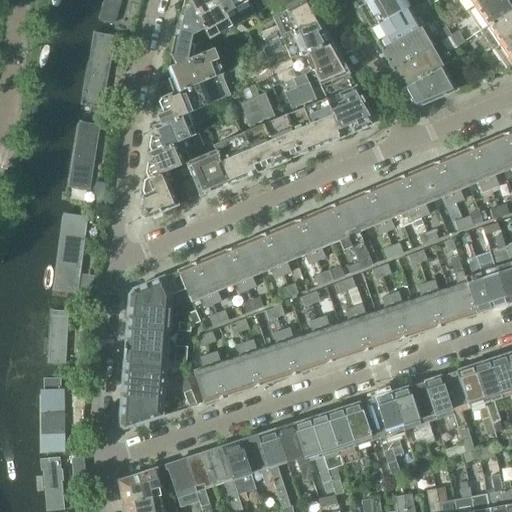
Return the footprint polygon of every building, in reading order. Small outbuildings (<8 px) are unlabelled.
[(102,0),(97,19),(115,24),(122,0),(102,0)] [(226,14),(217,0),(187,0),(190,5),(203,29),(209,40),(232,26),(226,14)] [(246,0),(217,0),(226,14),(247,1),(246,0)] [(272,17),(276,26),(261,34),(265,43),(320,22),(307,0),(305,0),(304,1),(272,17)] [(372,0),(353,0),(358,9),(372,0)] [(404,0),(372,0),(358,9),(370,29),(409,7),(404,0)] [(459,0),(467,12),(487,0),(459,0)] [(511,0),(487,0),(467,12),(480,31),(511,12),(511,0)] [(190,5),(182,9),(170,55),(171,55),(176,64),(188,59),(192,35),(203,29),(190,5)] [(433,9),(416,19),(409,7),(370,29),(381,49),(420,26),(437,17),(433,9)] [(511,12),(480,31),(493,50),(511,39),(511,12)] [(265,43),(250,50),(256,61),(259,60),(259,61),(286,51),(289,59),(330,42),(320,22),(265,43)] [(242,35),(249,31),(241,24),(236,29),(242,35)] [(420,26),(381,49),(392,70),(431,46),(420,26)] [(446,27),(445,27),(436,32),(441,41),(442,41),(449,36),(451,36),(446,27)] [(81,105),(103,109),(116,36),(94,32),(81,105)] [(465,44),(457,32),(451,36),(458,48),(465,44)] [(458,48),(451,36),(449,36),(442,41),(449,54),(458,48)] [(127,49),(129,39),(122,38),(120,48),(127,49)] [(511,39),(493,50),(505,70),(511,67),(511,39)] [(330,42),(289,59),(293,67),(274,75),(278,85),(283,83),(293,78),(304,74),(313,70),(320,85),(348,73),(330,42)] [(431,46),(392,70),(403,89),(442,66),(431,46)] [(214,48),(188,59),(176,64),(167,67),(177,91),(222,74),(224,74),(214,48)] [(463,57),(458,48),(449,54),(445,56),(450,64),(463,57)] [(452,83),(442,66),(403,89),(412,104),(417,107),(456,90),(469,85),(465,77),(452,83)] [(493,72),(480,77),(481,80),(494,75),(493,72)] [(374,119),(348,73),(320,85),(325,98),(341,138),(372,125),(374,119)] [(222,74),(177,91),(162,98),(160,102),(164,113),(158,115),(161,123),(207,105),(230,96),(222,74)] [(308,83),(304,74),(293,78),(296,87),(308,83)] [(278,85),(274,75),(267,78),(271,88),(278,85)] [(316,102),(308,83),(296,87),(320,147),(341,138),(325,98),(316,102)] [(255,85),(247,88),(279,164),(299,155),(284,116),(275,119),(265,93),(260,96),(255,85)] [(292,113),(284,116),(299,155),(320,147),(296,87),(284,92),(292,113)] [(279,164),(247,88),(242,90),(247,101),(240,104),(250,130),(241,133),(258,173),(279,164)] [(207,105),(161,123),(154,126),(157,134),(152,136),(150,146),(152,151),(196,134),(192,126),(212,118),(207,105)] [(68,186),(90,190),(101,125),(79,121),(68,186)] [(203,146),(204,145),(202,140),(199,132),(196,134),(152,151),(149,153),(152,160),(147,162),(146,172),(148,177),(186,162),(183,154),(203,146)] [(258,173),(241,133),(220,141),(213,144),(213,146),(215,151),(228,185),(258,173)] [(511,146),(507,133),(489,141),(502,172),(511,169),(511,146)] [(213,144),(220,141),(217,134),(202,140),(204,145),(203,146),(204,149),(213,146),(213,144)] [(489,141),(472,148),(489,189),(498,185),(494,176),(502,172),(489,141)] [(489,189),(472,148),(455,155),(468,186),(477,183),(481,192),(489,189)] [(215,151),(187,162),(191,176),(195,185),(198,193),(200,197),(228,185),(215,151)] [(468,186),(455,155),(438,162),(455,203),(463,200),(459,190),(468,186)] [(187,164),(186,162),(148,177),(147,178),(148,180),(144,181),(139,216),(144,220),(178,206),(164,173),(187,164)] [(438,162),(420,170),(433,201),(442,197),(446,207),(455,203),(438,162)] [(420,170),(403,177),(420,218),(428,214),(424,204),(433,201),(420,170)] [(403,177),(386,184),(399,216),(408,212),(412,221),(420,218),(403,177)] [(106,186),(98,184),(96,194),(105,195),(106,186)] [(386,184),(368,191),(386,233),(394,229),(390,219),(399,216),(386,184)] [(188,198),(185,189),(183,185),(178,188),(183,200),(188,198)] [(198,193),(195,185),(185,189),(188,198),(198,193)] [(386,233),(368,191),(351,199),(364,230),(373,226),(377,236),(386,233)] [(364,230),(351,199),(348,200),(334,206),(350,247),(357,262),(359,269),(372,265),(358,232),(361,231),(364,230)] [(504,204),(496,207),(500,217),(507,214),(504,204)] [(334,206),(316,213),(330,245),(338,240),(342,251),(350,247),(334,206)] [(500,217),(496,207),(488,209),(492,220),(500,217)] [(483,222),(478,212),(469,215),(469,216),(472,226),(483,222)] [(316,213),(299,220),(316,261),(325,257),(321,249),(330,245),(316,213)] [(53,291),(77,294),(87,217),(63,214),(53,291)] [(461,219),(464,228),(472,226),(469,216),(461,219)] [(464,228),(461,219),(453,221),(456,231),(464,228)] [(299,220),(282,228),(295,259),(304,256),(308,264),(316,261),(299,220)] [(295,259),(282,228),(264,235),(282,276),(290,272),(286,263),(295,259)] [(434,229),(426,232),(429,242),(437,239),(434,229)] [(429,242),(426,232),(418,235),(421,245),(429,242)] [(264,235),(247,242),(260,273),(269,270),(273,279),(282,276),(264,235)] [(511,303),(511,265),(506,247),(503,238),(495,240),(503,265),(496,267),(508,304),(511,303)] [(454,249),(451,239),(443,242),(447,252),(454,249)] [(508,304),(496,267),(489,269),(480,240),(471,243),(472,245),(493,309),(508,304)] [(260,273),(247,242),(230,249),(247,290),(255,287),(251,277),(260,273)] [(398,243),(390,246),(394,256),(402,253),(398,243)] [(493,309),(472,245),(465,247),(469,258),(468,259),(473,275),(465,277),(477,315),(493,309)] [(394,256),(390,246),(383,249),(386,259),(394,256)] [(247,290),(230,249),(212,257),(226,288),(235,285),(238,293),(247,290)] [(414,253),(418,263),(426,260),(422,250),(414,253)] [(418,263),(414,253),(406,256),(410,266),(418,263)] [(212,257),(195,264),(212,305),(221,301),(217,292),(226,288),(212,257)] [(359,269),(357,262),(346,267),(349,274),(359,269)] [(212,305),(195,264),(178,271),(186,291),(191,303),(200,300),(204,308),(212,305)] [(390,274),(387,264),(386,264),(378,267),(382,277),(390,274)] [(340,266),(329,270),(321,273),(324,283),(344,276),(340,266)] [(382,277),(378,267),(371,270),(374,280),(382,277)] [(171,297),(186,291),(178,271),(133,290),(129,295),(128,306),(170,309),(171,297)] [(477,315),(465,277),(463,271),(454,274),(457,284),(447,287),(458,321),(477,315)] [(324,283),(321,273),(313,276),(317,286),(324,283)] [(354,287),(351,278),(343,281),(346,290),(354,287)] [(458,321),(447,287),(438,290),(435,280),(426,283),(440,327),(458,321)] [(346,290),(343,281),(335,284),(339,293),(346,290)] [(80,291),(88,292),(90,283),(82,282),(80,291)] [(286,286),(289,296),(297,293),(293,283),(286,286)] [(440,327),(426,283),(417,286),(420,296),(411,299),(422,333),(440,327)] [(289,296),(286,286),(278,289),(282,299),(289,296)] [(319,302),(315,292),(307,294),(311,304),(319,302)] [(422,333),(411,299),(402,302),(398,292),(390,295),(404,339),(422,333)] [(311,304),(307,294),(299,297),(303,307),(311,304)] [(404,339),(390,295),(381,298),(384,308),(375,311),(385,345),(404,339)] [(258,297),(250,300),(254,310),(262,307),(258,297)] [(254,310),(250,300),(243,303),(246,313),(254,310)] [(385,345),(375,311),(365,314),(362,304),(353,307),(367,350),(385,345)] [(283,315),(280,306),(280,305),(272,308),(275,318),(283,315)] [(169,331),(170,309),(128,306),(126,328),(169,331)] [(367,350),(353,307),(345,310),(348,319),(338,322),(349,356),(367,350)] [(275,318),(272,308),(264,311),(268,321),(275,318)] [(48,363),(65,364),(69,311),(52,310),(48,363)] [(191,325),(199,321),(194,310),(186,313),(191,325)] [(224,310),(216,313),(220,323),(227,320),(224,310)] [(220,323),(216,313),(208,316),(212,326),(220,323)] [(82,328),(90,328),(91,316),(83,316),(82,328)] [(349,356),(338,322),(329,325),(326,316),(317,319),(331,362),(349,356)] [(244,319),(236,322),(240,332),(248,329),(244,319)] [(331,362),(317,319),(308,321),(312,332),(302,335),(313,368),(331,362)] [(240,332),(236,322),(228,325),(232,335),(240,332)] [(190,333),(191,324),(179,323),(178,332),(190,333)] [(167,354),(169,331),(126,328),(125,351),(167,354)] [(313,368),(302,335),(293,338),(290,328),(281,331),(295,374),(313,368)] [(215,341),(211,332),(211,331),(203,334),(207,344),(215,341)] [(295,374),(281,331),(272,334),(276,344),(266,347),(276,380),(295,374)] [(207,344),(203,334),(195,337),(199,347),(207,344)] [(276,380),(266,347),(257,351),(253,340),(245,343),(258,386),(276,380)] [(258,386),(245,343),(236,346),(239,356),(230,359),(240,392),(258,386)] [(187,355),(187,347),(175,346),(174,355),(187,355)] [(165,376),(167,354),(125,351),(123,373),(165,376)] [(240,392),(230,359),(220,362),(217,352),(208,355),(222,398),(240,392)] [(186,364),(187,355),(174,355),(174,363),(186,364)] [(222,398),(208,355),(200,357),(203,368),(193,372),(203,404),(222,398)] [(511,373),(506,355),(490,360),(502,399),(510,396),(511,401),(511,373)] [(490,360),(474,366),(495,431),(503,429),(494,401),(502,399),(490,360)] [(495,431),(474,366),(457,371),(470,409),(477,407),(487,433),(495,431)] [(461,412),(470,409),(457,371),(441,377),(464,446),(465,452),(474,449),(466,424),(465,425),(461,412)] [(163,399),(165,376),(123,373),(121,396),(163,399)] [(464,446),(441,377),(425,382),(437,420),(445,417),(449,430),(447,431),(453,450),(464,446)] [(190,390),(186,379),(178,382),(183,393),(190,390)] [(40,458),(65,458),(65,392),(61,392),(60,381),(44,381),(44,393),(39,393),(40,458)] [(425,382),(408,387),(427,445),(435,442),(428,423),(437,420),(425,382)] [(429,450),(427,445),(408,387),(392,393),(404,431),(412,428),(420,453),(429,450)] [(183,403),(194,398),(190,391),(179,395),(183,403)] [(392,393),(376,398),(394,457),(403,454),(397,433),(404,431),(392,393)] [(162,417),(163,399),(121,396),(119,425),(124,429),(162,417)] [(394,457),(376,398),(359,403),(372,441),(379,439),(391,476),(400,473),(394,457)] [(359,403),(343,409),(362,467),(369,465),(367,458),(368,457),(364,444),(372,441),(359,403)] [(343,409),(326,414),(343,465),(351,463),(355,476),(364,473),(362,467),(343,409)] [(326,414),(311,419),(336,495),(344,492),(336,468),(343,465),(326,414)] [(318,496),(319,499),(319,500),(336,495),(311,419),(295,424),(308,462),(315,460),(326,494),(318,496)] [(308,462),(295,424),(276,430),(287,463),(297,460),(304,483),(313,481),(308,462)] [(274,485),(276,492),(282,509),(290,506),(277,466),(287,463),(276,430),(258,436),(274,485)] [(258,436),(240,442),(250,475),(261,471),(266,487),(274,485),(258,436)] [(248,500),(246,493),(241,478),(250,475),(240,442),(222,448),(237,496),(239,502),(248,500)] [(511,447),(510,444),(494,447),(496,455),(511,452),(511,447)] [(239,502),(237,496),(222,448),(204,454),(214,486),(224,483),(233,511),(238,511),(242,511),(239,502)] [(492,449),(479,451),(481,461),(494,458),(492,449)] [(477,453),(464,457),(466,464),(479,460),(477,453)] [(204,454),(185,460),(202,511),(212,511),(205,489),(214,486),(204,454)] [(47,511),(53,511),(65,511),(60,458),(42,460),(47,511)] [(84,459),(72,459),(73,474),(85,473),(84,459)] [(202,511),(185,460),(167,466),(172,484),(175,491),(177,498),(188,495),(193,511),(202,511)] [(124,503),(161,496),(156,470),(120,482),(124,503)] [(494,492),(487,494),(490,511),(507,511),(502,483),(501,479),(492,481),(494,492)] [(511,511),(511,494),(510,481),(502,483),(507,511),(511,511)] [(464,511),(473,511),(470,497),(469,488),(467,488),(467,482),(459,483),(464,511)] [(430,511),(439,511),(438,503),(436,491),(436,489),(426,490),(430,511)] [(438,503),(447,501),(444,489),(436,491),(438,503)] [(351,502),(347,491),(344,492),(336,495),(338,506),(351,502)] [(312,494),(300,498),(302,504),(314,500),(312,494)] [(414,511),(412,494),(403,496),(406,509),(406,511),(414,511)] [(490,511),(487,494),(470,497),(473,511),(490,511)] [(338,506),(336,495),(319,500),(322,511),(339,508),(338,506)] [(163,511),(161,496),(124,503),(125,511),(163,511)] [(406,511),(406,509),(403,496),(394,497),(397,510),(389,511),(406,511)] [(380,511),(378,498),(370,499),(372,511),(380,511)] [(372,511),(370,499),(362,501),(363,511),(372,511)] [(448,511),(447,501),(438,503),(439,511),(448,511)] [(78,504),(79,511),(88,511),(86,503),(78,504)]
